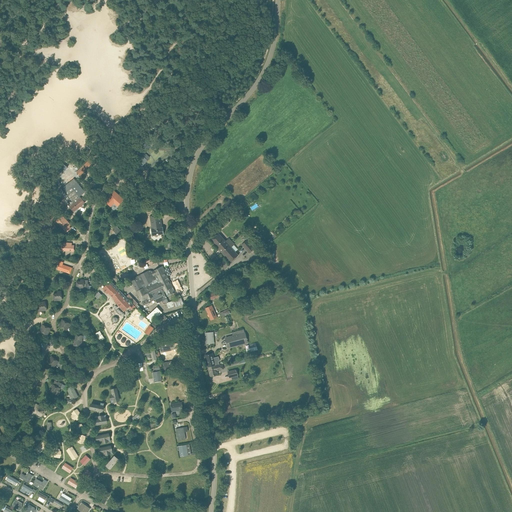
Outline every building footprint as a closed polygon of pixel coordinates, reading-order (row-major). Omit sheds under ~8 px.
[(138,151),(132,157),(137,162),(135,164),(140,168),(147,160),(143,156),(138,151)] [(89,160),(76,172),(80,176),(93,164),(89,160)] [(61,162),(52,174),(59,179),(67,167),(61,162)] [(67,196),(70,199),(71,198),(75,202),(69,207),(73,212),(84,203),(81,198),(74,190),(72,187),(75,184),(72,180),(64,187),(62,188),(65,191),(67,189),(67,190),(64,193),(67,196)] [(106,202),(109,205),(114,200),(119,205),(122,201),(117,197),(119,195),(113,191),(110,194),(111,195),(109,196),(110,197),(106,202)] [(135,208),(136,215),(151,213),(150,206),(135,208)] [(156,221),(151,222),(152,228),(151,228),(152,236),(164,234),(163,227),(162,227),(160,214),(155,215),(156,221)] [(70,225),(62,216),(56,221),(64,230),(70,225)] [(228,216),(219,223),(223,228),(232,220),(228,216)] [(121,230),(113,222),(110,225),(115,229),(113,231),(116,234),(121,230)] [(218,233),(211,240),(221,252),(232,242),(229,238),(227,239),(228,240),(226,242),(222,237),(218,233)] [(254,248),(247,241),(242,246),(249,253),(254,248)] [(71,243),(59,242),(58,250),(71,251),(71,243)] [(232,242),(221,252),(230,262),(238,255),(231,247),(234,244),(232,242)] [(63,262),(58,260),(56,264),(59,265),(57,269),(68,273),(68,272),(70,267),(62,265),(63,262)] [(168,289),(171,294),(176,292),(175,290),(174,291),(172,287),(173,287),(169,279),(168,279),(167,277),(168,276),(162,266),(160,267),(155,270),(152,272),(151,271),(148,271),(131,280),(133,285),(134,285),(137,291),(142,301),(144,305),(146,304),(152,301),(154,300),(155,299),(157,303),(163,300),(164,303),(168,301),(163,291),(164,290),(165,291),(168,289)] [(182,269),(170,272),(172,278),(184,275),(182,269)] [(118,275),(121,280),(127,276),(125,271),(118,275)] [(81,281),(77,281),(76,289),(80,290),(80,288),(84,289),(84,286),(88,286),(88,280),(84,280),(81,279),(81,281)] [(115,300),(124,311),(130,305),(131,304),(133,305),(132,306),(133,308),(135,306),(111,281),(109,283),(108,283),(103,288),(108,293),(109,293),(115,300)] [(214,293),(209,295),(211,300),(220,295),(219,293),(222,291),(221,291),(224,290),(223,288),(221,289),(221,290),(218,291),(217,289),(213,291),(214,293)] [(57,293),(53,294),(54,299),(58,298),(58,300),(62,300),(61,291),(57,291),(57,293)] [(183,301),(182,301),(181,298),(182,298),(181,298),(169,302),(167,303),(168,308),(175,306),(175,307),(183,304),(183,302),(183,301)] [(43,309),(43,311),(47,310),(45,301),(41,302),(42,304),(38,305),(39,310),(43,309)] [(211,320),(213,319),(217,317),(211,305),(206,308),(211,320)] [(152,322),(162,313),(157,307),(146,317),(152,322)] [(230,314),(228,309),(219,313),(221,317),(230,314)] [(158,321),(160,323),(166,318),(164,315),(161,317),(160,316),(157,319),(158,320),(158,321)] [(61,322),(59,326),(61,327),(65,329),(67,330),(70,324),(62,319),(61,322)] [(42,324),(39,331),(47,335),(50,328),(42,324)] [(145,334),(146,333),(148,335),(153,328),(150,326),(145,333),(145,334)] [(100,330),(95,333),(101,342),(106,338),(100,330)] [(213,332),(205,333),(206,344),(214,343),(213,332)] [(233,336),(225,338),(228,348),(247,343),(245,333),(233,336)] [(73,338),(73,341),(72,345),(81,347),(81,343),(82,343),(82,339),(80,339),(80,335),(74,334),(74,338),(73,338)] [(161,343),(159,343),(161,352),(163,351),(167,350),(168,351),(171,350),(171,349),(176,348),(178,355),(183,354),(181,343),(175,344),(176,346),(174,346),(173,341),(161,343)] [(151,354),(152,358),(152,360),(157,359),(154,349),(143,351),(143,352),(143,354),(144,354),(144,355),(151,354)] [(210,354),(205,355),(208,366),(210,376),(213,375),(215,375),(217,374),(217,371),(224,369),(222,363),(215,365),(214,362),(219,361),(218,357),(213,358),(212,353),(210,354)] [(49,359),(47,362),(48,363),(52,366),(54,367),(59,362),(51,356),(49,359)] [(163,363),(164,370),(174,369),(174,364),(167,365),(167,362),(163,363)] [(238,376),(236,369),(228,371),(229,378),(238,376)] [(160,371),(153,372),(154,382),(162,381),(161,378),(162,378),(161,377),(160,371)] [(50,391),(58,395),(60,392),(59,391),(60,388),(58,387),(60,384),(55,381),(53,384),(52,384),(51,387),(52,388),(50,391)] [(71,387),(67,389),(72,399),(78,397),(76,394),(74,395),(72,392),(74,392),(72,389),(72,388),(71,389),(71,387)] [(178,387),(169,387),(169,396),(179,396),(178,387)] [(113,395),(110,396),(111,399),(118,398),(116,388),(112,389),(112,392),(111,393),(112,394),(113,394),(113,395)] [(181,402),(170,404),(172,411),(183,409),(181,402)] [(33,413),(38,416),(42,409),(37,406),(33,413)] [(71,412),(75,421),(83,417),(79,408),(71,412)] [(125,414),(115,414),(116,423),(126,422),(125,414)] [(95,420),(93,420),(94,425),(104,423),(102,416),(99,416),(99,419),(98,420),(98,418),(95,419),(95,420)] [(186,439),(184,432),(183,427),(176,429),(178,441),(186,439)] [(160,434),(158,438),(166,442),(168,438),(162,435),(164,433),(161,431),(160,434)] [(106,435),(96,437),(97,441),(100,440),(100,441),(102,441),(101,440),(103,440),(104,443),(107,442),(106,435)] [(41,439),(38,448),(45,450),(48,441),(41,439)] [(189,444),(179,446),(180,452),(179,452),(179,453),(180,453),(180,456),(188,455),(187,447),(190,447),(189,444)] [(67,449),(73,460),(80,457),(74,446),(67,449)] [(108,447),(98,449),(99,453),(102,452),(102,454),(104,453),(104,452),(105,452),(106,455),(109,454),(108,447)] [(86,455),(81,460),(86,464),(90,459),(86,455)] [(181,458),(183,470),(190,468),(188,457),(181,458)] [(110,468),(116,461),(113,458),(107,466),(110,468)] [(65,463),(62,468),(68,472),(71,467),(65,463)] [(88,469),(83,474),(87,478),(92,474),(88,469)] [(25,477),(21,475),(20,477),(28,483),(33,475),(28,472),(25,477)] [(71,478),(68,483),(74,487),(77,482),(71,478)] [(135,484),(134,491),(150,492),(150,484),(143,484),(144,479),(137,479),(137,484),(135,484)] [(47,481),(44,480),(41,485),(35,481),(33,484),(43,490),(47,481)] [(152,491),(159,491),(159,498),(165,498),(165,481),(152,482),(152,491)] [(57,497),(60,489),(57,488),(57,489),(54,488),(51,495),(57,497)] [(61,495),(59,499),(68,504),(70,501),(63,497),(64,494),(62,493),(61,495)] [(21,510),(24,503),(16,499),(12,506),(21,510)] [(56,501),(53,504),(61,509),(63,505),(56,501)] [(82,503),(78,509),(81,511),(87,511),(86,511),(88,507),(82,503)]
